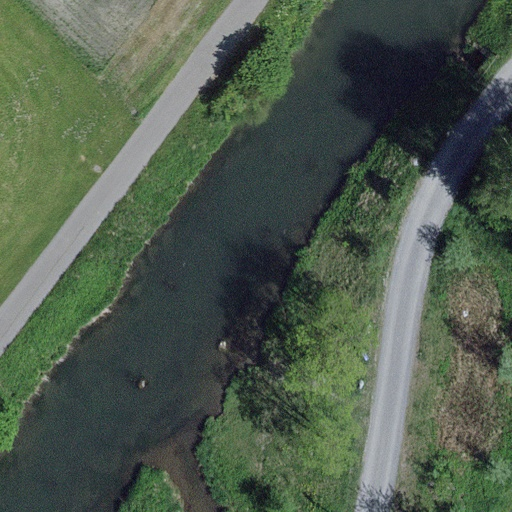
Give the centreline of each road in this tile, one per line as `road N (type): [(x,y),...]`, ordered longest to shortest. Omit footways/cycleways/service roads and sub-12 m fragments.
road 1 (track): [(511,86),(458,148),(429,211),(372,511)]
road 2 (unclassified): [(0,346),(261,0)]
